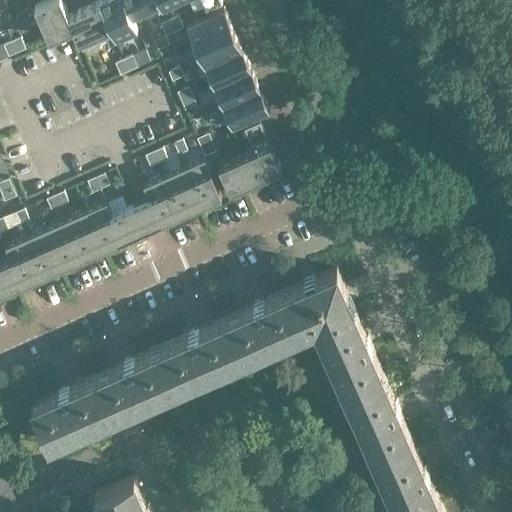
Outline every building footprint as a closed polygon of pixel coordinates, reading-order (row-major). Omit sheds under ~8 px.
[(0,0),(0,10),(8,7),(5,0),(0,0)] [(74,26),(69,14),(62,0),(44,0),(34,4),(49,37),(73,27),(74,26)] [(137,29),(132,16),(124,0),(100,0),(99,1),(110,26),(115,38),(137,29)] [(154,7),(150,0),(124,0),(132,16),(154,7)] [(110,26),(99,1),(69,14),(74,26),(73,27),(78,40),(110,26)] [(196,45),(234,29),(225,8),(187,24),(196,45)] [(178,14),(169,18),(175,30),(183,26),(178,14)] [(175,30),(169,18),(161,22),(166,34),(175,30)] [(243,48),(234,29),(196,45),(205,65),(243,48)] [(169,43),(166,34),(154,39),(158,48),(169,43)] [(21,36),(12,39),(17,51),(26,47),(21,36)] [(17,51),(12,39),(3,43),(8,55),(17,51)] [(214,85),(251,68),(243,48),(205,65),(214,85)] [(133,54),(124,58),(129,69),(138,66),(133,54)] [(129,69),(124,58),(115,61),(120,73),(129,69)] [(180,65),(168,71),(172,79),(184,74),(180,65)] [(222,105),(260,88),(251,68),(214,85),(222,105)] [(189,85),(177,90),(181,99),(193,94),(189,85)] [(269,109),(260,88),(222,105),(232,125),(269,109)] [(197,103),(193,94),(181,99),(185,108),(197,103)] [(260,120),(244,127),(254,148),(219,164),(230,189),(281,167),(260,120)] [(208,132),(197,137),(201,146),(212,141),(208,132)] [(188,149),(182,137),(174,141),(179,153),(188,149)] [(216,149),(212,141),(201,146),(205,154),(216,149)] [(168,157),(163,146),(154,150),(159,161),(168,157)] [(159,161),(154,150),(145,153),(150,165),(159,161)] [(222,193),(205,155),(184,164),(201,202),(222,193)] [(201,202),(184,164),(164,173),(181,211),(201,202)] [(110,183),(105,171),(96,175),(101,187),(110,183)] [(181,211),(164,173),(143,182),(149,195),(148,196),(149,196),(159,219),(159,220),(181,211)] [(101,187),(96,175),(87,179),(92,191),(101,187)] [(13,185),(9,177),(0,180),(0,188),(1,191),(13,185)] [(16,194),(13,185),(1,191),(5,199),(16,194)] [(69,201),(64,189),(55,193),(60,205),(69,201)] [(60,205),(55,193),(46,197),(52,209),(60,205)] [(159,219),(149,196),(148,196),(141,199),(112,212),(111,212),(122,237),(151,224),(159,220),(159,219)] [(111,212),(112,212),(106,199),(86,208),(102,246),(122,237),(111,212)] [(30,218),(24,207),(16,211),(21,222),(30,218)] [(102,246),(86,208),(66,217),(82,255),(102,246)] [(0,231),(8,227),(3,216),(0,217),(0,231)] [(82,255),(66,217),(47,225),(64,263),(82,255)] [(64,263),(47,225),(27,234),(44,272),(64,263)] [(44,272),(27,234),(7,243),(12,255),(13,255),(24,280),(44,272)] [(13,255),(12,255),(0,260),(0,290),(24,280),(13,255)] [(354,306),(344,284),(337,267),(316,276),(315,275),(305,279),(306,280),(293,286),(308,320),(313,318),(315,323),(354,306)] [(308,320),(293,286),(264,299),(263,298),(254,302),(254,303),(227,316),(244,354),(310,325),(308,320)] [(383,371),(371,343),(372,343),(368,333),(366,334),(354,306),(315,323),(344,388),(383,371)] [(244,354),(227,316),(199,328),(198,327),(188,331),(189,332),(162,344),(179,383),(244,354)] [(179,383),(162,344),(134,356),(134,355),(124,359),(125,361),(97,373),(114,412),(179,383)] [(411,436),(399,408),(400,407),(396,398),(395,398),(383,371),(344,388),(372,453),(411,436)] [(114,412),(97,373),(69,385),(69,384),(59,388),(59,389),(31,402),(48,441),(114,412)] [(413,511),(440,500),(428,473),(429,472),(425,463),(424,463),(411,436),(372,453),(398,511),(413,511)] [(151,511),(152,511),(148,501),(147,502),(134,473),(95,490),(104,511),(151,511)] [(445,511),(440,500),(413,511),(445,511)]
